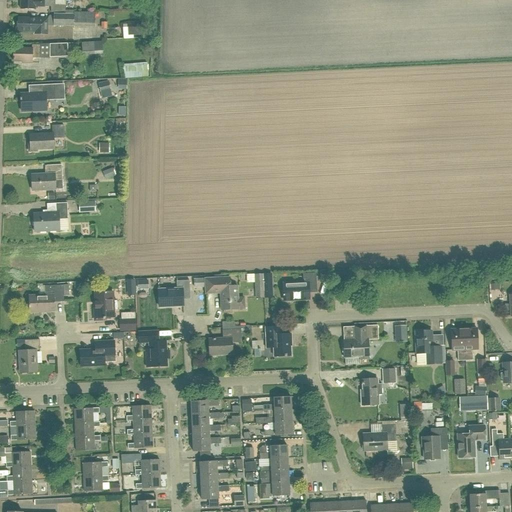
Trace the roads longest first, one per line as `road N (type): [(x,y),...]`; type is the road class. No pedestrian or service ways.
road 1 (residential): [(312,376),(310,315),(487,308),(511,342)]
road 2 (unclassified): [(442,480),(360,484),(346,473),(312,376)]
road 3 (residential): [(176,511),(170,383)]
road 4 (unclassified): [(312,376),(189,381)]
